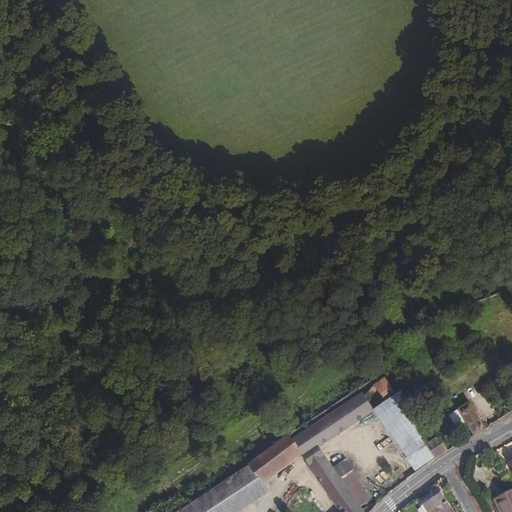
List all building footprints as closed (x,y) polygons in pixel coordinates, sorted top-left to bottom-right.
[(407,457),(408,457),(426,443),(401,391),(395,395),(383,377),(291,439),(302,454),(300,455),(303,458),(318,448),(374,411),(407,457)] [(486,430),(485,428),(470,402),(458,409),(473,435),(474,436),(486,430)] [(262,483),(300,455),(302,454),(291,439),(289,435),(238,471),(193,501),(177,511),(236,511),(268,492),(262,483)] [(435,459),(448,450),(437,435),(426,443),(435,459)] [(418,471),(435,459),(426,443),(408,457),(418,471)] [(303,458),(307,465),(323,455),(318,448),(303,458)] [(363,511),(340,479),(351,471),(353,470),(341,451),(327,460),(323,455),(307,465),(340,511),(363,511)] [(363,511),(368,511),(375,505),(351,471),(340,479),(363,511)] [(511,511),(511,490),(495,500),(501,511),(511,511)] [(426,511),(441,511),(449,507),(440,494),(422,506),(426,511)]
